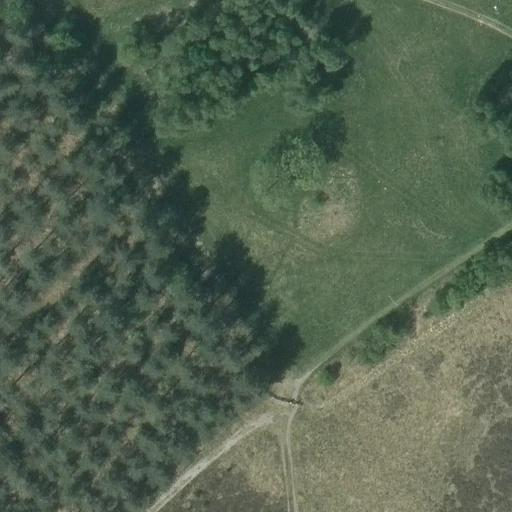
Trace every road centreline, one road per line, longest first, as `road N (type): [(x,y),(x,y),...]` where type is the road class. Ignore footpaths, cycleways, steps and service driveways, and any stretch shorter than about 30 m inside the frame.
road 1 (track): [(511,225),(312,366),(284,400),(292,511)]
road 2 (track): [(154,511),(284,400)]
